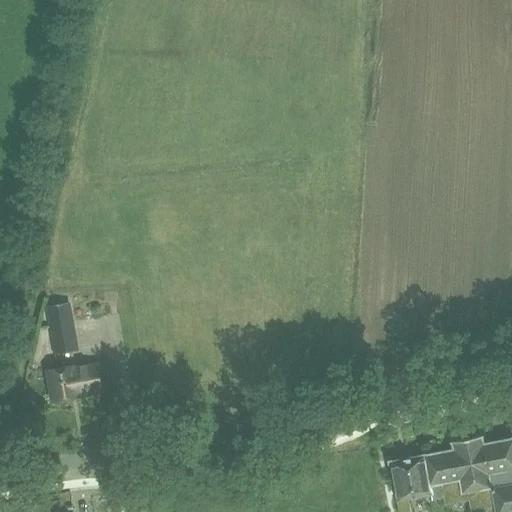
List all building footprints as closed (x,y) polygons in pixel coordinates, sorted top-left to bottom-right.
[(54,354),(79,350),(70,303),(46,307),(54,354)] [(71,366),(46,370),(52,402),(78,397),(77,394),(114,388),(110,362),(71,368),(71,366)] [(454,450),(425,456),(431,494),(432,500),(446,498),(446,495),(462,492),(491,486),(495,511),(511,511),(511,439),(484,444),(482,436),(452,442),(454,450)] [(389,463),(399,511),(410,511),(408,498),(431,494),(425,456),(389,463)] [(126,508),(137,505),(133,490),(122,493),(126,508)]
